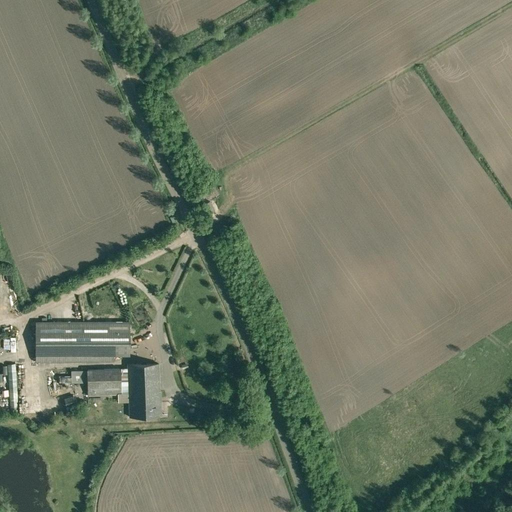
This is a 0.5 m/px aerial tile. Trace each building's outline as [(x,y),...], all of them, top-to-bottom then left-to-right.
[(215,210),(211,201),(198,208),(202,216),(215,210)] [(129,322),(36,322),(36,361),(113,361),(113,355),(129,355),(129,322)] [(127,365),(127,369),(120,370),(87,370),(87,383),(87,394),(87,395),(121,394),(128,393),(129,417),(161,416),(159,363),(127,365)] [(16,375),(16,366),(6,365),(5,375),(16,375)] [(87,383),(87,370),(71,370),(71,377),(71,383),(87,383)]
